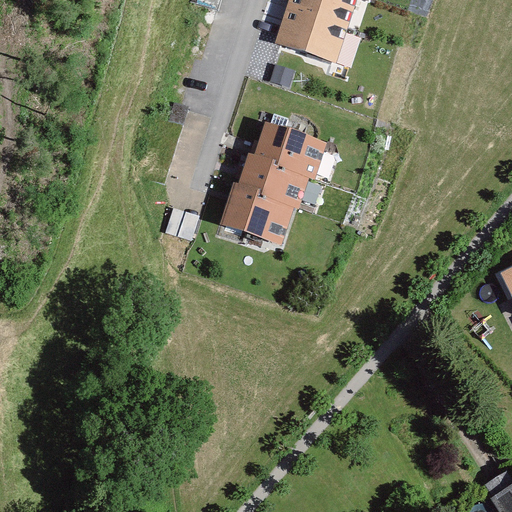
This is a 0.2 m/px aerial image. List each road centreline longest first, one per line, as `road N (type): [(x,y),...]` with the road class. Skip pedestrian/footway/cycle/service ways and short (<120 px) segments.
road 1 (residential): [(247,511),(511,205)]
road 2 (unclassified): [(253,0),(184,209)]
